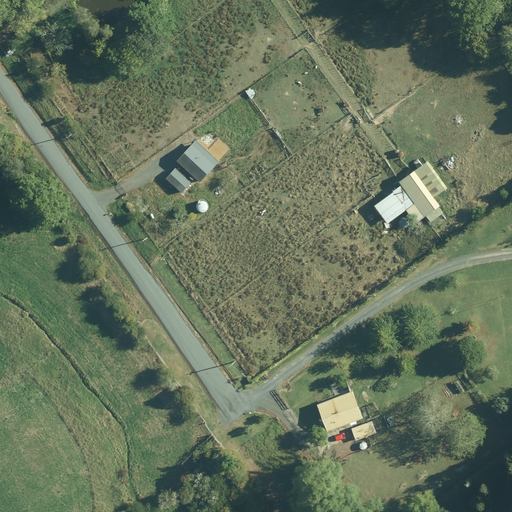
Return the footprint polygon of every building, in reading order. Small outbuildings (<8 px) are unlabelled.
[(218,157),(196,136),(176,156),(198,178),(218,157)] [(450,183),(443,177),(446,175),(428,155),(414,167),(413,166),(398,177),(400,180),(374,203),(392,223),(407,209),(415,221),(426,213),(433,222),(449,209),(438,195),(450,183)] [(191,179),(175,165),(166,176),(182,189),(191,179)] [(352,385),(315,399),(327,430),(364,416),(352,385)] [(375,416),(351,425),(356,439),(381,430),(375,416)]
